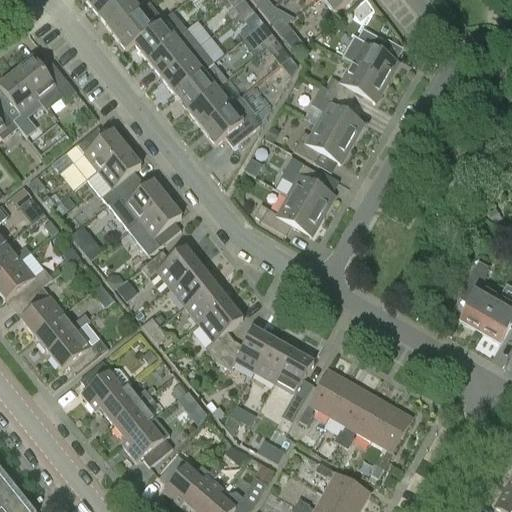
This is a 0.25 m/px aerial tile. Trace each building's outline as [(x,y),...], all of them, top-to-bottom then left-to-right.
[(88,0),(85,3),(99,20),(123,0),(88,0)] [(128,0),(123,0),(99,20),(112,37),(140,15),(140,14),(128,0)] [(321,0),(335,18),(356,0),(321,0)] [(239,18),(249,10),(244,3),(234,11),(239,18)] [(149,7),(140,14),(140,15),(112,37),(126,54),(134,48),(163,24),(162,24),(149,7)] [(249,10),(239,18),(244,25),(254,17),(249,10)] [(171,17),(162,24),(163,24),(134,48),(147,65),(186,34),(171,17)] [(277,35),(287,27),(282,20),(271,28),(277,35)] [(201,23),(190,29),(211,64),(222,58),(201,23)] [(282,42),(292,34),(287,27),(277,35),(282,42)] [(356,43),(364,48),(352,67),(386,87),(398,66),(379,55),(385,45),(363,33),(356,43)] [(186,34),(147,65),(161,81),(199,51),(186,34)] [(266,52),(276,44),(271,37),(261,45),(266,52)] [(276,44),(266,52),(271,58),(281,50),(276,44)] [(199,51),(161,81),(174,98),(213,68),(199,51)] [(280,69),(290,83),(297,70),(290,61),(280,69)] [(75,97),(76,97),(53,68),(43,75),(33,63),(15,77),(38,105),(46,115),(47,114),(63,101),(65,104),(75,97)] [(328,94),(350,106),(355,97),(374,108),(386,87),(352,67),(341,87),(334,83),(328,94)] [(216,92),(226,84),(213,68),(174,98),(188,115),(216,93),(216,92)] [(0,109),(13,125),(20,119),(21,119),(38,105),(15,77),(0,89),(0,109)] [(216,93),(188,115),(201,132),(240,102),(238,99),(228,107),(216,93)] [(318,128),(352,148),(363,127),(344,116),(350,106),(328,94),(322,104),(329,108),(318,128)] [(253,118),(240,102),(201,132),(215,149),(225,141),(233,152),(260,130),(251,119),(253,118)] [(17,132),(12,126),(13,125),(0,109),(0,141),(2,144),(17,132)] [(315,167),(321,158),(340,169),(352,148),(318,128),(311,140),(304,136),(293,155),(315,167)] [(279,134),(270,129),(263,141),(272,146),(279,134)] [(98,132),(76,148),(65,157),(87,184),(126,153),(112,135),(105,141),(98,132)] [(87,184),(108,210),(140,184),(134,176),(141,171),(126,153),(87,184)] [(321,179),(293,162),(282,181),(296,189),(289,201),(323,221),(335,200),(316,189),(321,179)] [(249,166),(244,174),(255,180),(260,172),(249,166)] [(44,190),(37,181),(28,188),(36,197),(44,190)] [(153,186),(146,191),(140,184),(108,210),(128,235),(167,203),(153,186)] [(11,203),(19,212),(31,202),(24,193),(11,203)] [(48,201),(42,206),(49,215),(56,210),(48,201)] [(254,220),(260,225),(286,240),(292,230),(311,241),(323,221),(289,201),(278,219),(268,213),(261,208),(254,220)] [(181,234),(174,226),(181,221),(167,203),(128,235),(149,260),(181,234)] [(73,211),(67,204),(51,217),(57,225),(73,211)] [(495,211),(488,215),(494,226),(501,223),(495,211)] [(43,230),(50,240),(57,235),(49,225),(43,230)] [(82,230),(70,240),(80,253),(92,243),(82,230)] [(7,248),(0,253),(0,281),(21,265),(30,257),(25,251),(16,259),(7,248)] [(71,252),(63,259),(71,268),(79,262),(71,252)] [(185,252),(169,264),(162,255),(141,272),(149,282),(156,276),(170,293),(200,270),(185,252)] [(0,297),(6,305),(11,301),(19,310),(42,291),(51,284),(44,275),(35,282),(21,265),(0,281),(0,297)] [(480,335),(500,301),(482,291),(489,271),(478,265),(461,295),(472,301),(460,323),(480,335)] [(184,311),(214,288),(200,270),(170,293),(184,311)] [(111,279),(105,284),(111,291),(113,294),(115,293),(123,286),(119,280),(111,279)] [(123,286),(115,293),(126,306),(135,298),(124,285),(123,286)] [(199,329),(228,306),(214,288),(184,311),(199,329)] [(26,319),(21,324),(35,341),(64,318),(42,291),(19,310),(26,319)] [(107,297),(98,305),(104,312),(114,305),(107,297)] [(511,307),(500,301),(480,335),(500,347),(511,326),(511,307)] [(216,366),(234,345),(227,336),(243,324),(228,306),(199,329),(212,346),(205,352),(216,366)] [(140,315),(134,320),(138,324),(144,319),(140,315)] [(77,335),(90,325),(85,318),(72,328),(64,318),(35,341),(48,358),(77,334),(77,335)] [(165,324),(160,318),(155,322),(159,328),(165,324)] [(150,339),(159,331),(160,331),(152,321),(142,329),(150,339)] [(168,341),(161,333),(160,331),(159,331),(150,339),(157,348),(168,341)] [(255,377),(273,344),(253,333),(243,350),(234,345),(216,366),(230,374),(235,366),(255,377)] [(62,375),(68,371),(75,380),(107,354),(99,344),(90,351),(77,335),(77,334),(48,358),(62,375)] [(274,388),(293,356),(273,344),(255,377),(274,388)] [(150,354),(143,359),(150,369),(157,363),(150,354)] [(294,399),(284,415),(295,422),(300,414),(313,390),(303,385),(313,367),(293,356),(274,388),(294,399)] [(130,388),(119,374),(114,374),(111,376),(102,366),(80,384),(87,394),(81,398),(95,416),(100,413),(99,412),(127,390),(130,388)] [(328,374),(308,409),(298,425),(306,430),(315,413),(329,421),(349,387),(328,374)] [(179,387),(171,394),(179,404),(187,397),(179,387)] [(326,429),(320,438),(341,450),(370,398),(349,387),(329,421),(345,430),(342,436),(340,435),(339,436),(326,429)] [(146,395),(149,400),(156,394),(152,389),(146,395)] [(113,429),(149,400),(146,395),(145,394),(135,401),(127,390),(99,412),(100,413),(113,429)] [(187,397),(179,404),(178,405),(184,412),(193,404),(187,397)] [(354,443),(352,442),(355,436),(371,445),(391,410),(370,398),(341,450),(348,454),(354,443)] [(127,446),(149,428),(150,428),(154,424),(145,413),(154,406),(149,400),(113,429),(126,445),(127,446)] [(383,474),(412,423),(391,410),(371,445),(385,453),(376,469),(383,474)] [(217,413),(213,417),(215,420),(218,423),(224,418),(219,412),(217,413)] [(235,436),(241,426),(230,419),(224,430),(235,436)] [(142,462),(150,471),(172,453),(164,442),(162,444),(150,428),(149,428),(127,446),(126,445),(122,449),(136,467),(142,462)] [(306,437),(301,446),(312,452),(317,443),(306,437)] [(256,457),(278,469),(285,456),(263,445),(256,457)] [(225,459),(229,462),(236,454),(231,451),(225,459)] [(159,483),(168,491),(163,496),(180,511),(184,507),(183,507),(202,484),(186,471),(188,469),(178,460),(159,483)] [(274,475),(262,468),(260,471),(260,472),(256,478),(267,484),(268,485),(274,475)] [(315,475),(331,485),(323,499),(346,511),(361,511),(370,497),(319,468),(315,475)] [(213,471),(202,484),(183,507),(184,507),(189,511),(207,511),(222,494),(212,485),(220,476),(213,471)] [(29,511),(0,475),(0,511),(29,511)] [(511,511),(511,496),(505,492),(494,511),(495,511),(511,511)] [(252,511),(253,511),(235,496),(227,498),(222,494),(207,511),(252,511)] [(310,510),(299,504),(295,510),(297,511),(346,511),(323,499),(315,511),(309,511),(310,510)]
